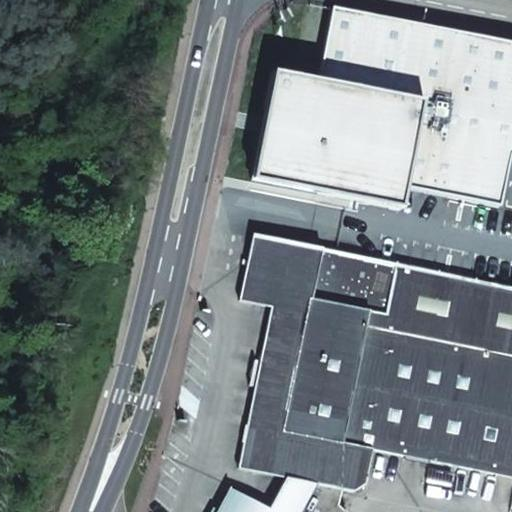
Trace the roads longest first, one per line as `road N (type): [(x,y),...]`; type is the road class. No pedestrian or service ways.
road 1 (secondary): [(226,0),(206,135),(143,416),(99,511)]
road 2 (unknown): [(194,188),(511,251)]
road 3 (unknown): [(175,511),(212,399),(227,284)]
